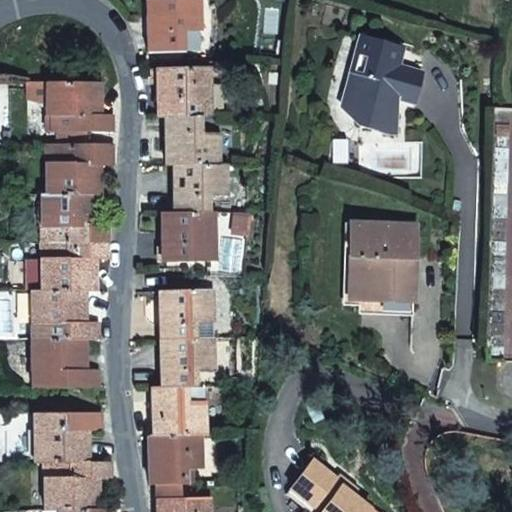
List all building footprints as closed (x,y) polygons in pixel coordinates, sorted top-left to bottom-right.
[(200,30),(198,0),(147,0),(148,51),(183,50),(182,30),(200,30)] [(397,49),(359,39),(349,75),(355,76),(344,112),(358,127),(382,127),(383,135),(395,135),(396,108),(391,107),(393,98),(413,103),(420,73),(396,67),(397,49)] [(165,117),(199,116),(212,115),(210,68),(156,69),(157,117),(165,117)] [(355,76),(349,75),(340,107),(344,112),(355,76)] [(91,101),(100,101),(100,83),(46,84),(45,108),(46,117),(51,116),(51,131),(58,131),(59,144),(85,144),(86,130),(112,130),(112,116),(100,115),(91,116),(91,101)] [(45,108),(46,84),(25,84),(25,100),(45,108)] [(100,115),(100,101),(91,101),(91,116),(100,115)] [(200,133),(199,116),(165,117),(166,167),(173,166),(220,165),(220,133),(200,133)] [(93,162),(102,163),(112,162),(112,146),(52,147),(51,162),(46,163),(45,194),(95,194),(101,194),(102,176),(93,176),(93,162)] [(102,176),(102,163),(93,162),(93,176),(102,176)] [(220,165),(173,166),(174,214),(207,214),(208,196),(227,196),(227,164),(220,165)] [(95,194),(45,194),(41,194),(41,225),(47,226),(47,240),(108,240),(108,224),(95,223),(88,223),(88,206),(95,207),(95,194)] [(214,214),(207,214),(174,214),(161,214),(162,262),(214,261),(214,214)] [(248,238),(251,220),(234,217),(231,237),(248,238)] [(415,226),(349,225),(348,256),(360,257),(359,301),(413,302),(414,276),(409,275),(410,259),(414,259),(415,226)] [(107,258),(108,240),(47,240),(47,255),(41,255),(41,292),(85,291),(96,291),(96,274),(89,274),(88,259),(96,258),(107,258)] [(348,256),(346,301),(359,301),(360,257),(348,256)] [(158,291),(160,340),(195,339),(195,323),(212,323),(211,289),(158,291)] [(86,308),(85,291),(41,292),(30,291),(30,323),(36,323),(36,339),(85,339),(97,339),(98,322),(85,322),(78,323),(77,308),(86,308)] [(85,322),(86,308),(77,308),(78,323),(85,322)] [(195,339),(212,339),(212,323),(195,323),(195,339)] [(86,355),(85,339),(36,339),(30,339),(31,372),(37,372),(37,387),(98,387),(98,371),(86,371),(78,370),(78,355),(86,355)] [(195,339),(160,340),(162,387),(187,387),(197,386),(197,373),(213,372),(212,339),(195,339)] [(86,371),(86,355),(78,355),(78,370),(86,371)] [(187,401),(187,387),(162,387),(152,387),(153,436),(201,435),(206,435),(205,401),(187,401)] [(80,431),(89,431),(101,430),(101,413),(39,414),(39,430),(34,430),(35,463),(41,463),(48,462),(89,462),(89,445),(80,445),(80,431)] [(89,445),(89,431),(80,431),(80,445),(89,445)] [(201,435),(153,436),(148,437),(149,485),(155,485),(178,485),(191,484),(192,468),(201,469),(201,435)] [(337,480),(312,460),(289,489),(317,511),(374,511),(352,495),(336,482),(337,480)] [(111,462),(89,462),(48,462),(48,479),(42,479),(43,511),(58,511),(98,509),(98,493),(90,493),(89,478),(98,477),(110,477),(111,462)] [(98,493),(98,477),(89,478),(90,493),(98,493)] [(339,477),(337,480),(336,482),(352,495),(356,490),(339,477)] [(178,498),(178,485),(155,485),(156,511),(210,511),(210,497),(178,498)] [(317,511),(289,489),(285,494),(307,511),(317,511)]
